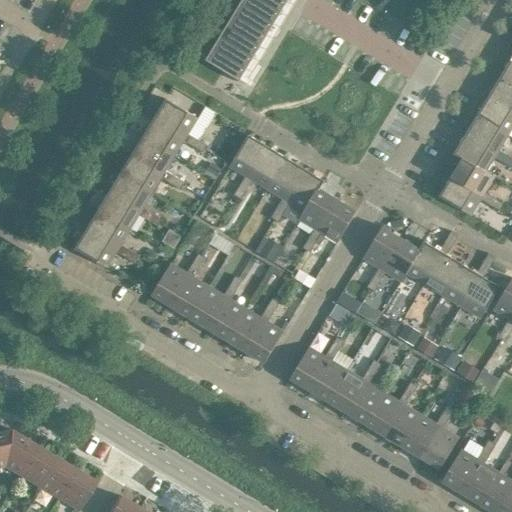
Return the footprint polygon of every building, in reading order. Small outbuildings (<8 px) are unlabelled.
[(242,0),(206,59),(241,80),(289,0),(242,0)] [(511,59),(500,78),(511,85),(511,59)] [(511,85),(500,78),(489,96),(511,110),(511,85)] [(511,110),(489,96),(477,115),(509,134),(511,128),(511,110)] [(189,133),(198,117),(166,98),(155,117),(186,137),(184,140),(194,146),(198,139),(189,133)] [(509,134),(477,115),(466,134),(498,153),(495,157),(504,163),(509,155),(500,149),(509,134)] [(186,137),(155,117),(144,136),(175,155),(184,140),(186,137)] [(230,166),(246,175),(250,177),(269,146),(249,134),(230,166)] [(454,154),(462,159),(463,158),(486,172),(487,171),(495,157),(498,153),(466,134),(454,154)] [(175,155),(144,136),(132,154),(164,174),(162,177),(171,183),(176,176),(166,170),(175,155)] [(203,152),(208,145),(198,139),(194,146),(203,152)] [(268,188),(287,157),(269,146),(250,177),(246,175),(240,185),(248,189),(253,180),(268,188)] [(164,174),(132,154),(121,173),(153,192),(162,177),(164,174)] [(287,200),(306,168),(287,157),(268,188),(283,197),(287,200)] [(485,191),(495,176),(487,171),(486,172),(463,158),(462,159),(452,176),(483,195),(481,199),(490,204),(495,197),(485,191)] [(212,161),(205,172),(215,179),(222,168),(212,161)] [(320,188),(325,180),(306,168),(287,200),(283,197),(277,207),(285,211),(290,202),(304,210),(305,211),(319,188),(320,188)] [(153,192),(121,173),(110,191),(142,210),(139,214),(149,220),(153,212),(144,207),(153,192)] [(181,189),(185,182),(176,176),(171,183),(181,189)] [(471,215),(481,199),(483,195),(452,176),(440,196),(471,215)] [(234,194),(242,199),(248,189),(240,185),(234,194)] [(299,218),(315,228),(318,230),(338,199),(320,188),(319,188),(305,211),(304,210),(299,218)] [(142,210),(110,191),(99,210),(130,229),(139,214),(142,210)] [(500,210),(505,203),(495,197),(490,204),(500,210)] [(326,235),(338,242),(357,210),(338,199),(318,230),(315,228),(309,237),(317,242),(321,244),(326,235)] [(271,217),(279,221),(285,211),(277,207),(271,217)] [(130,229),(99,210),(88,228),(119,247),(117,251),(126,257),(131,249),(121,244),(130,229)] [(159,226),(163,218),(153,212),(149,220),(159,226)] [(364,257),(380,267),(383,269),(402,237),(383,226),(364,257)] [(108,267),(117,251),(119,247),(88,228),(76,248),(108,267)] [(459,235),(452,230),(446,240),(453,244),(459,235)] [(303,247),(306,249),(311,252),(317,242),(309,237),(303,247)] [(387,271),(403,281),(408,273),(407,272),(421,249),(420,248),(402,237),(383,269),(380,267),(374,276),(381,281),(387,271)] [(262,253),(275,261),(283,248),(270,240),(262,253)] [(440,249),(425,240),(420,248),(421,249),(407,272),(408,273),(425,283),(444,252),(440,249)] [(443,294),(463,263),(448,254),(453,244),(446,240),(440,249),(444,252),(425,283),(443,294)] [(136,263),(141,255),(131,249),(126,257),(136,263)] [(496,257),(489,252),(483,262),(491,267),(496,257)] [(206,257),(199,253),(193,263),(201,267),(206,257)] [(187,272),(172,262),(152,294),(172,306),(191,274),(195,277),(201,267),(193,263),(187,272)] [(481,317),(501,286),(485,276),(491,267),(483,262),(477,272),(481,274),(462,306),(481,317)] [(462,306),(481,274),(477,272),(463,263),(443,294),(462,306)] [(303,272),(299,278),(309,284),(313,278),(303,272)] [(191,274),(172,306),(190,317),(210,285),(195,277),(191,274)] [(243,280),(236,275),(230,285),(238,289),(243,280)] [(368,286),(375,290),(381,281),(374,276),(368,286)] [(511,278),(494,309),(510,318),(511,319),(511,278)] [(210,285),(190,317),(209,328),(228,297),(232,299),(238,289),(230,285),(225,294),(210,285)] [(228,297),(209,328),(227,339),(247,308),(232,299),(228,297)] [(355,297),(349,308),(356,312),(363,302),(355,297)] [(280,302),(273,298),(267,307),(275,312),(280,302)] [(364,301),(358,311),(366,316),(373,306),(364,301)] [(329,315),(348,327),(356,314),(337,302),(329,315)] [(247,308),(227,339),(246,351),(265,319),(269,321),(275,312),(267,307),(262,317),(247,308)] [(390,317),(383,328),(395,334),(401,323),(390,317)] [(285,331),(269,321),(265,319),(246,351),(265,362),(285,331)] [(405,326),(399,336),(414,344),(420,335),(405,326)] [(498,337),(505,342),(511,332),(504,328),(498,337)] [(425,336),(418,347),(432,356),(439,345),(425,336)] [(345,341),(337,337),(331,346),(339,351),(345,341)] [(326,356),(310,346),(291,378),(310,390),(330,358),(333,360),(339,351),(331,346),(326,356)] [(442,348),(436,358),(454,369),(460,359),(442,348)] [(429,362),(417,355),(410,366),(422,373),(429,362)] [(330,358),(310,390),(329,401),(348,369),(333,360),(330,358)] [(382,363),(374,359),(369,369),(376,373),(382,363)] [(475,381),(481,371),(465,361),(459,372),(475,381)] [(348,369),(329,401),(347,412),(367,380),(370,383),(376,373),(369,369),(363,378),(348,369)] [(367,380),(347,412),(366,423),(385,392),(370,383),(367,380)] [(419,386),(412,382),(406,391),(413,396),(419,386)] [(466,385),(458,399),(467,404),(475,390),(466,385)] [(385,392),(366,423),(384,434),(404,403),(407,405),(413,396),(406,391),(400,401),(385,392)] [(404,403),(384,434),(403,446),(422,414),(407,405),(404,403)] [(456,408),(448,404),(442,413),(450,418),(456,408)] [(422,414),(403,446),(421,457),(440,425),(444,427),(450,418),(442,413),(437,423),(422,414)] [(460,437),(444,427),(440,425),(421,457),(441,469),(460,437)] [(20,474),(37,445),(11,429),(0,431),(0,467),(6,466),(20,474)] [(497,444),(489,439),(483,449),(491,453),(497,444)] [(37,445),(20,474),(39,486),(57,457),(37,445)] [(478,458),(462,449),(443,481),(462,492),(481,461),(485,463),(491,453),(483,449),(478,458)] [(59,498),(76,468),(57,457),(39,486),(59,498)] [(481,461),(462,492),(481,503),(500,472),(485,463),(481,461)] [(79,510),(97,481),(76,468),(59,498),(79,510)] [(511,479),(500,472),(481,503),(494,511),(500,511),(511,493),(511,479)] [(511,511),(511,493),(500,511),(511,511)] [(120,495),(109,511),(136,511),(140,507),(120,495)]
